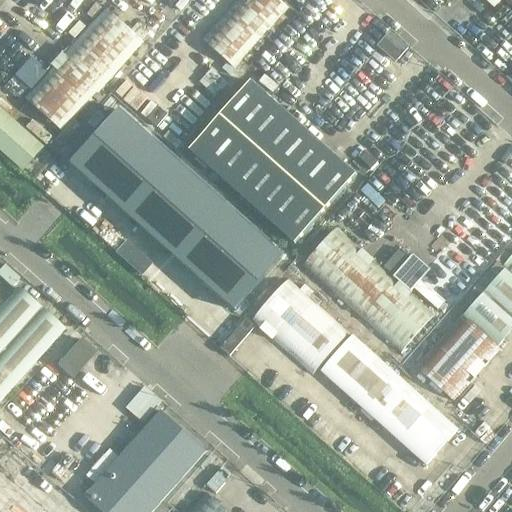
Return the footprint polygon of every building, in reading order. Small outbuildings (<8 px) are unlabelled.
[(288,9),(278,0),(237,0),(202,40),(234,69),(288,9)] [(31,90),(24,98),(63,133),(143,42),(104,8),(47,72),(31,57),(15,76),(31,90)] [(249,84),(189,151),(295,247),(355,179),(249,84)] [(0,149),(23,170),(43,148),(0,109),(0,149)] [(120,129),(88,164),(237,300),(269,265),(120,129)] [(437,310),(476,266),(511,226),(511,189),(507,185),(453,245),(430,271),(413,256),(393,278),(337,228),(302,267),(400,354),(435,315),(412,295),(416,291),(437,310)] [(498,348),(511,332),(511,256),(502,268),(411,372),(450,407),(500,350),(498,348)] [(288,280),(251,322),(312,375),(321,372),(427,466),(458,430),(288,280)] [(0,307),(0,401),(23,376),(63,330),(17,289),(0,307)] [(252,332),(244,324),(222,347),(231,355),(252,332)] [(80,338),(56,366),(71,380),(96,352),(80,338)] [(143,425),(162,403),(145,388),(126,409),(143,425)] [(153,511),(206,453),(160,412),(84,497),(100,511),(153,511)] [(226,511),(206,493),(188,511),(226,511)]
